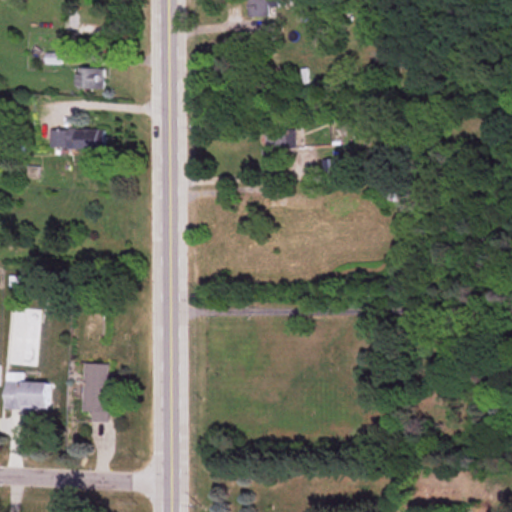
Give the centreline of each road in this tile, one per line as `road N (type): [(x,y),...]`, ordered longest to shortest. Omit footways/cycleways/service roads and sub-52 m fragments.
road 1 (secondary): [(170,511),(169,0)]
road 2 (residential): [(170,482),(0,475)]
